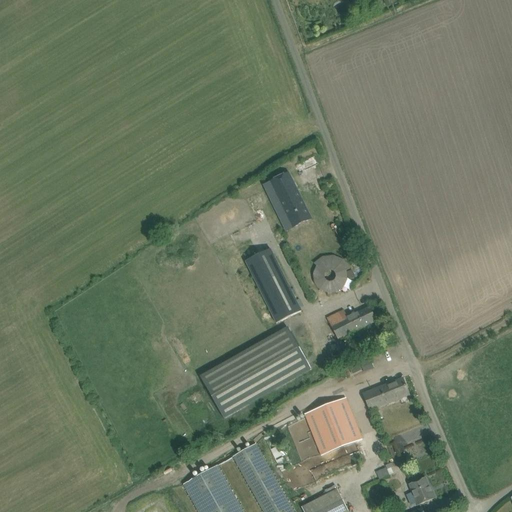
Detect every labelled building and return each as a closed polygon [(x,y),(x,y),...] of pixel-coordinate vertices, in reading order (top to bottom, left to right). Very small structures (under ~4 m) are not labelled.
[(289,174),(265,186),(276,209),(283,206),(293,228),(311,220),(289,174)] [(272,249),(246,262),(276,324),(279,322),(302,310),(272,249)] [(352,270),(346,273),(349,280),(355,278),(352,270)] [(327,318),(337,339),(368,326),(377,321),(370,307),(347,318),(344,310),(335,315),(327,318)] [(200,377),(224,419),(311,369),(287,328),(200,377)] [(370,359),(360,363),(364,373),(374,369),(370,359)] [(403,379),(364,394),(370,411),(409,395),(403,379)] [(346,398),(304,415),(321,457),(363,440),(346,398)] [(272,433),(281,453),(287,451),(278,430),(272,433)] [(233,457),(263,511),(293,511),(256,444),(233,457)] [(244,511),(219,465),(183,485),(198,511),(244,511)] [(409,485),(418,506),(426,502),(435,498),(432,492),(431,492),(425,478),(416,482),(409,485)] [(302,508),(303,511),(348,511),(338,490),(302,508)]
